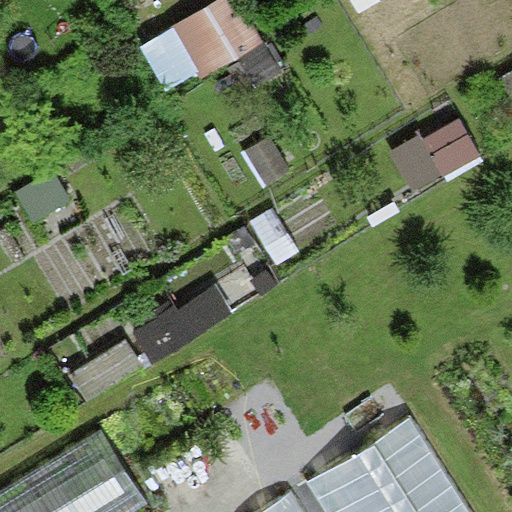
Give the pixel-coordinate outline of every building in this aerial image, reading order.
[(248,17),(238,0),(208,0),(225,29),(248,17)] [(273,50),(262,31),(235,46),(246,65),(273,50)] [(466,129),(450,100),(392,132),(408,161),(466,129)] [(22,192),(57,177),(45,151),(11,166),(22,192)] [(175,303),(153,264),(123,280),(145,320),(175,303)] [(0,511),(102,511),(143,487),(96,411),(0,470),(0,511)] [(472,511),(422,417),(314,474),(334,511),(472,511)] [(290,511),(281,497),(257,511),(290,511)]
